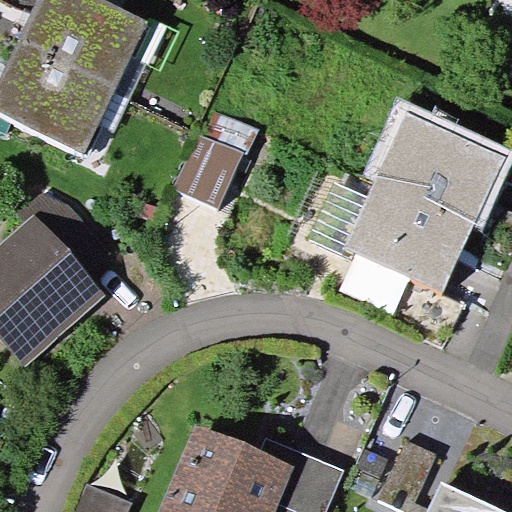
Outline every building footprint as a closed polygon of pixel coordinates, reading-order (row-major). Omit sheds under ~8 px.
[(164,39),(88,0),(58,0),(0,112),(0,119),(96,170),(164,39)] [(511,175),(511,171),(414,128),(354,261),(454,306),(511,175)] [(43,230),(0,266),(0,348),(30,384),(114,315),(43,230)] [(263,464),(202,438),(171,511),(341,511),(354,480),(271,446),(263,464)] [(133,511),(135,510),(86,491),(78,511),(133,511)] [(477,511),(444,498),(438,511),(477,511)]
